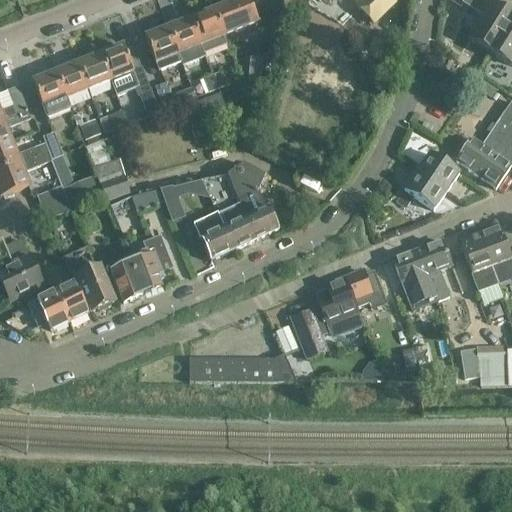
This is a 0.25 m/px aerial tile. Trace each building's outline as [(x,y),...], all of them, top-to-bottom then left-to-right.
[(224,40),(259,26),(249,0),(241,0),(212,12),(224,40)] [(318,0),(319,0),(350,0),(356,6),(355,6),(373,24),(397,0),(318,0)] [(492,52),(511,19),(511,18),(483,0),(466,0),(464,5),(482,17),(470,38),(492,52)] [(201,49),(224,40),(212,12),(190,21),(201,49)] [(511,19),(492,52),(511,64),(511,19)] [(179,58),(201,49),(190,21),(167,29),(179,58)] [(158,33),(157,31),(154,29),(146,32),(145,35),(146,38),(145,38),(159,74),(182,65),(179,58),(167,29),(158,33)] [(383,63),(389,43),(373,39),(368,58),(383,63)] [(111,84),(134,75),(123,47),(100,56),(111,84)] [(89,93),(111,84),(100,56),(78,65),(89,93)] [(265,72),(266,61),(262,60),(250,59),(248,84),(260,85),(262,72),(265,72)] [(67,102),(89,93),(78,65),(55,74),(67,102)] [(212,77),(218,91),(227,87),(222,73),(212,77)] [(70,111),(67,102),(55,74),(32,83),(47,120),(70,111)] [(439,90),(450,97),(458,81),(448,75),(439,90)] [(209,95),(218,91),(212,77),(203,81),(209,95)] [(172,99),(166,85),(155,89),(164,112),(195,100),(192,91),(172,99)] [(15,116),(27,112),(18,90),(7,94),(15,116)] [(148,119),(160,114),(151,91),(139,95),(148,119)] [(509,128),(511,123),(511,104),(482,147),(472,141),(456,164),(476,178),(510,129),(509,128)] [(0,147),(11,144),(6,131),(31,122),(27,112),(15,116),(6,120),(3,121),(0,122),(0,147)] [(105,136),(106,135),(115,132),(109,118),(99,122),(105,136)] [(511,168),(501,161),(511,145),(511,129),(510,129),(476,178),(495,191),(511,168)] [(20,145),(36,139),(33,131),(25,134),(25,136),(18,139),(20,145)] [(83,143),(95,138),(92,131),(80,136),(83,143)] [(11,144),(0,147),(0,173),(48,155),(44,144),(16,155),(11,144)] [(95,172),(112,168),(103,145),(86,151),(95,172)] [(29,189),(23,174),(51,164),(51,163),(48,155),(0,173),(0,198),(1,200),(3,199),(4,202),(15,197),(14,194),(29,189)] [(416,174),(446,195),(459,177),(429,156),(416,174)] [(62,189),(63,192),(74,187),(63,158),(51,163),(51,164),(62,189)] [(279,232),(268,209),(266,210),(258,192),(265,177),(244,166),(226,177),(240,205),(257,242),(279,232)] [(105,202),(107,202),(108,201),(109,205),(129,198),(128,195),(129,195),(124,179),(125,179),(121,168),(97,176),(100,187),(105,202)] [(434,212),(446,195),(416,174),(403,193),(434,212)] [(235,252),(257,242),(240,205),(226,177),(215,180),(221,193),(209,198),(218,215),(224,230),(235,252)] [(209,198),(221,193),(215,180),(202,183),(209,198)] [(46,222),(58,218),(72,214),(63,192),(62,189),(37,198),(46,222)] [(172,223),(184,219),(173,190),(160,193),(172,223)] [(87,238),(100,232),(92,215),(79,220),(87,238)] [(235,252),(224,230),(218,215),(193,227),(211,264),(235,252)] [(478,235),(491,269),(511,262),(498,227),(478,235)] [(472,277),(491,269),(478,235),(458,242),(472,277)] [(143,245),(146,253),(128,261),(130,266),(143,297),(162,289),(159,282),(163,281),(160,274),(173,269),(160,238),(143,245)] [(29,259),(13,266),(1,243),(0,244),(0,282),(11,304),(44,289),(29,259)] [(440,273),(451,270),(441,244),(419,252),(439,304),(450,299),(440,273)] [(75,288),(79,286),(92,314),(101,310),(105,311),(110,309),(111,306),(114,304),(99,270),(89,248),(61,260),(73,287),(74,287),(75,288)] [(426,308),(439,304),(419,252),(393,262),(406,296),(420,291),(426,308)] [(143,297),(130,266),(128,261),(108,269),(110,274),(111,274),(123,305),(143,297)] [(385,305),(374,276),(365,279),(363,273),(344,281),(356,310),(368,305),(371,311),(385,305)] [(356,310),(344,281),(326,288),(329,297),(318,301),(326,321),(316,325),(316,324),(296,332),(308,360),(326,353),(320,337),(330,334),(331,337),(362,325),(356,310)] [(88,316),(75,288),(74,287),(73,287),(56,296),(70,325),(88,316)] [(28,308),(32,317),(38,329),(47,324),(51,333),(70,325),(56,296),(28,308)] [(291,326),(277,332),(286,354),(300,349),(291,326)] [(426,347),(415,350),(421,380),(422,382),(434,379),(431,368),(426,347)] [(496,384),(511,384),(511,348),(495,349),(496,384)] [(496,384),(495,349),(476,349),(476,351),(481,379),(481,385),(496,384)] [(418,370),(415,350),(402,353),(407,373),(418,370)] [(460,354),(464,382),(481,379),(476,351),(460,354)] [(285,357),(274,362),(277,385),(297,385),(285,357)] [(202,362),(189,361),(189,385),(201,385),(202,362)] [(214,362),(202,362),(201,385),(214,385),(214,362)] [(226,362),(214,362),(214,385),(226,385),(226,362)] [(238,362),(226,362),(226,385),(238,385),(238,362)] [(250,362),(238,362),(238,385),(250,385),(250,362)] [(262,362),(250,362),(250,385),(262,385),(262,362)] [(274,362),(262,362),(262,385),(277,385),(274,362)]
